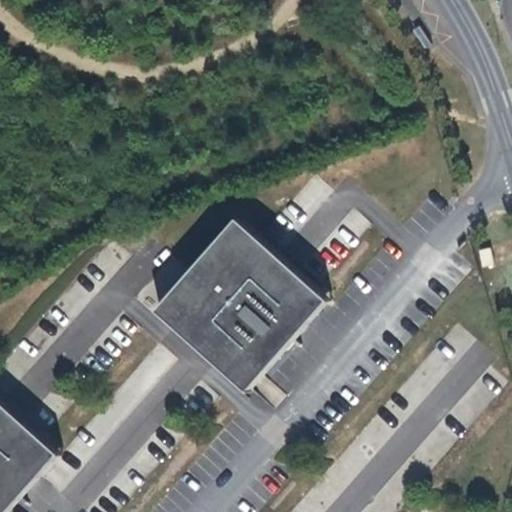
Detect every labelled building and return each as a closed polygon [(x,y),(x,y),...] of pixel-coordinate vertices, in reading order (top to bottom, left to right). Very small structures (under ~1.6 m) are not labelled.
[(414,20),(409,23),(416,34),(424,46),(429,44),(414,20)] [(284,330),(321,289),(261,236),(241,217),(160,309),(240,380),(276,339),(287,349),(295,340),(284,330)] [(332,299),(321,289),(284,330),(295,340),(332,299)] [(251,390),(287,349),(276,339),(240,380),(251,390)] [(9,471),(40,436),(0,400),(0,482),(10,492),(20,480),(9,471)] [(0,511),(7,511),(60,453),(40,436),(9,471),(20,480),(10,492),(0,482),(0,511)]
